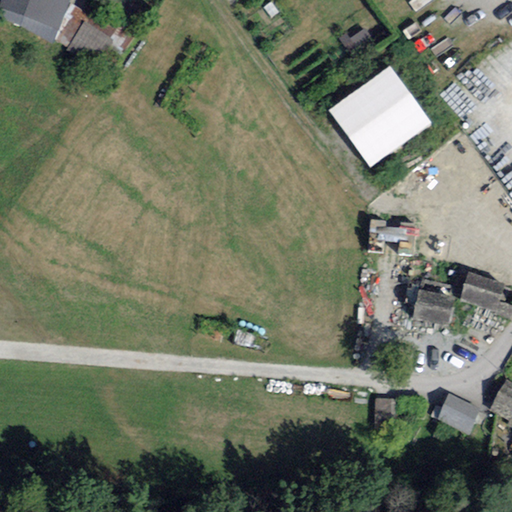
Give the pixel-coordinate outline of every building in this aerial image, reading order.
[(0,0),(0,7),(3,8),(0,16),(0,20),(53,42),(53,40),(57,30),(68,0),(0,0)] [(133,39),(71,4),(57,30),(53,40),(109,70),(133,39)] [(389,66),(328,110),(369,169),(431,125),(389,66)] [(503,283),(468,272),(459,300),(495,311),(503,283)] [(411,319),(448,326),(453,297),(417,290),(411,319)] [(511,383),(506,381),(490,410),(511,422),(511,383)] [(481,408),(448,394),(437,420),(470,434),(481,408)] [(395,400),(375,399),(373,434),(393,435),(395,400)]
